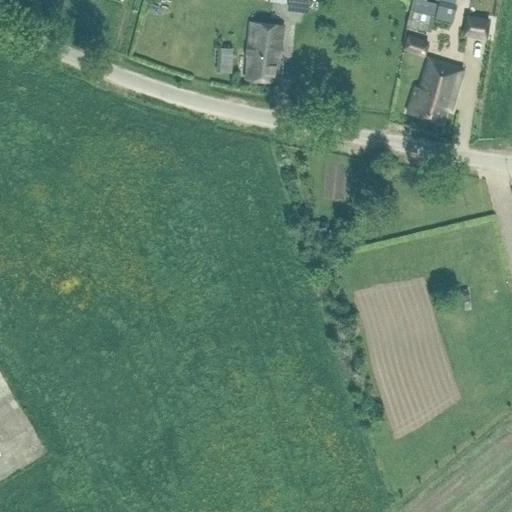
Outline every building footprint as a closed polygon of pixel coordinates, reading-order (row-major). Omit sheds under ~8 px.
[(288,0),(288,7),(306,9),(307,0),(288,0)] [(411,0),(410,3),(406,25),(430,30),(433,14),(436,2),(428,0),(411,0)] [(446,0),(438,0),(435,16),(451,20),(455,2),(454,2),(446,0)] [(461,35),(486,39),(489,17),(464,13),(461,35)] [(250,21),(245,77),(279,80),(280,60),(279,60),(282,24),(250,21)] [(423,55),(428,42),(408,35),(404,48),(423,55)] [(219,71),(231,71),(231,52),(220,52),(219,71)] [(458,65),(428,57),(420,86),(414,85),(407,110),(443,121),(458,65)] [(369,322),(387,319),(383,297),(365,300),(369,322)]
